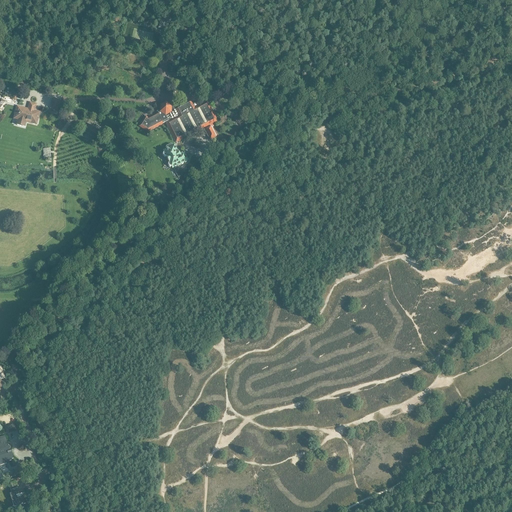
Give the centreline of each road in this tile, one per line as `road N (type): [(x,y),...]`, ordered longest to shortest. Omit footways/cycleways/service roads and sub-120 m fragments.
road 1 (track): [(30,264),(77,223),(78,197),(54,188),(56,144),(74,98),(32,91),(19,105)]
road 2 (track): [(74,98),(168,96),(161,49)]
